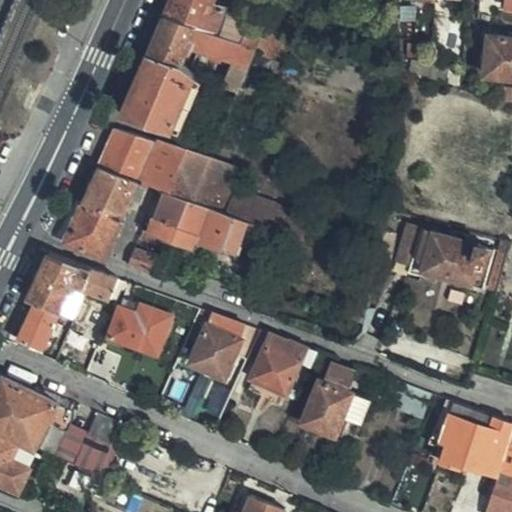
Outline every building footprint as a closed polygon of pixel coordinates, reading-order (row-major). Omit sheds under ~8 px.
[(244,42),(249,28),(251,23),(253,16),(231,13),(229,17),(176,0),(173,0),(167,16),(244,42)] [(176,0),(229,17),(231,13),(235,0),(176,0)] [(257,54),(265,34),(249,28),(244,42),(167,16),(150,54),(181,64),(183,65),(191,47),(253,65),(257,54)] [(302,49),(305,41),(267,29),(265,34),(257,54),(283,62),(293,47),(302,49)] [(486,76),(511,78),(511,38),(490,36),(486,76)] [(197,75),(183,65),(181,64),(150,54),(123,117),(173,132),(197,75)] [(415,75),(432,79),(433,66),(415,63),(413,74),(415,75)] [(432,79),(448,83),(450,69),(433,66),(432,79)] [(455,85),(462,87),(464,71),(450,69),(448,83),(455,85)] [(182,135),(205,81),(204,81),(197,75),(173,132),(182,135)] [(501,98),(511,101),(511,87),(504,86),(501,98)] [(118,130),(102,168),(140,182),(149,186),(163,191),(168,193),(175,195),(190,152),(118,130)] [(247,173),(190,152),(175,195),(230,215),(240,190),(247,173)] [(140,182),(102,168),(98,176),(84,205),(125,219),(140,182)] [(315,220),(240,190),(230,215),(231,216),(258,225),(307,242),(315,220)] [(175,195),(168,193),(150,234),(171,242),(197,252),(199,245),(237,259),(244,240),(252,243),(258,225),(231,216),(230,215),(175,195)] [(125,219),(84,205),(67,243),(108,259),(125,219)] [(472,286),(484,290),(485,290),(485,288),(496,251),(410,230),(401,260),(413,263),(412,268),(426,272),(427,269),(473,282),(472,286)] [(150,234),(146,232),(145,233),(142,240),(168,249),(171,242),(150,234)] [(399,235),(386,232),(380,267),(380,268),(392,269),(399,235)] [(138,250),(130,267),(155,277),(157,276),(163,261),(138,250)] [(111,299),(119,278),(77,263),(50,252),(49,251),(27,298),(37,302),(60,312),(78,320),(88,296),(90,290),(111,299)] [(368,309),(373,310),(380,268),(367,266),(359,310),(367,312),(368,309)] [(494,305),(498,291),(485,288),(485,290),(484,290),(481,301),(494,305)] [(125,298),(121,307),(140,314),(143,304),(125,298)] [(56,321),(60,312),(37,302),(27,321),(60,335),(64,324),(56,321)] [(140,314),(121,307),(110,335),(158,352),(172,314),(143,304),(140,314)] [(341,319),(365,326),(367,312),(359,310),(344,306),(341,319)] [(248,356),(259,329),(203,308),(198,320),(208,324),(192,361),(225,376),(236,351),(248,356)] [(365,326),(364,331),(373,333),(377,310),(373,310),(368,309),(367,312),(365,326)] [(60,335),(27,321),(19,337),(52,351),(60,335)] [(300,361),(312,365),(318,351),(295,342),(259,329),(248,356),(258,361),(251,375),(254,377),(284,391),(286,391),(300,361)] [(99,359),(94,357),(87,375),(90,377),(91,377),(97,364),(99,359)] [(347,407),(353,392),(347,389),(354,370),(334,363),(326,381),(320,378),(303,422),(336,434),(343,415),(350,418),(353,410),(347,407)] [(91,377),(100,381),(106,368),(97,364),(91,377)] [(0,382),(0,429),(9,435),(36,447),(50,420),(60,401),(34,389),(4,375),(0,382)] [(278,404),(284,391),(254,377),(248,391),(278,404)] [(424,417),(432,393),(394,379),(384,403),(424,417)] [(36,386),(34,389),(60,401),(62,396),(36,386)] [(371,399),(353,392),(347,407),(353,410),(350,418),(361,423),(371,399)] [(50,420),(65,427),(76,402),(62,396),(60,401),(50,420)] [(437,447),(454,402),(447,399),(431,445),(437,447)] [(511,511),(511,422),(502,419),(454,402),(437,447),(445,449),(441,461),(461,466),(462,462),(498,475),(484,511),(511,511)] [(89,433),(119,444),(128,425),(98,412),(89,433)] [(59,457),(60,458),(72,431),(65,427),(50,420),(36,447),(59,457)] [(11,458),(18,444),(0,435),(0,481),(19,491),(30,468),(25,465),(11,458)] [(33,451),(18,444),(11,458),(25,465),(33,451)] [(238,511),(235,510),(234,511),(284,511),(286,508),(250,494),(242,511),(238,511)]
